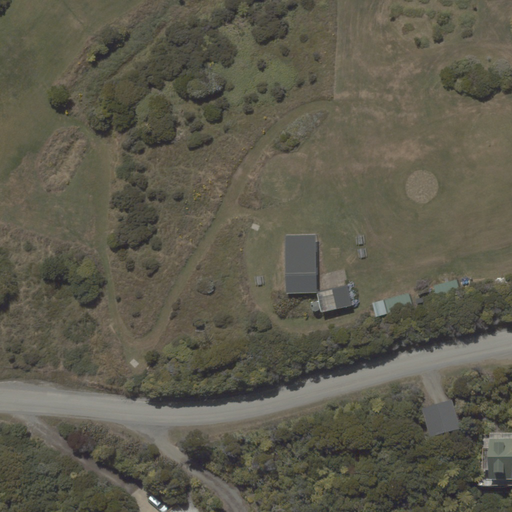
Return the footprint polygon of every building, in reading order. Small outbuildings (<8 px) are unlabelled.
[(317,293),(316,234),(285,235),(286,293),(317,293)] [(457,279),(433,286),(437,299),(461,292),(457,279)] [(317,293),(322,313),(353,305),(347,285),(317,293)] [(413,306),(409,292),(384,300),(387,314),(413,306)] [(384,300),(372,303),(375,317),(387,314),(384,300)] [(421,409),(430,438),(461,428),(453,399),(421,409)] [(511,439),(489,439),(488,480),(511,480),(511,439)]
